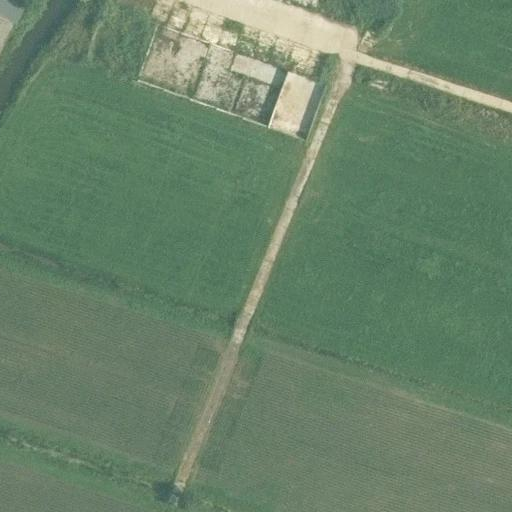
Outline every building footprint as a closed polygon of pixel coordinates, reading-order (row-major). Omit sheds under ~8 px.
[(0,0),(0,47),(23,0),(0,0)] [(102,12),(105,0),(89,0),(87,8),(102,12)] [(249,0),(249,1),(271,9),(274,0),(249,0)] [(286,0),(316,11),(320,0),(286,0)] [(112,2),(107,19),(121,23),(125,6),(112,2)] [(137,82),(272,125),(294,54),(160,11),(137,82)] [(120,69),(123,59),(91,49),(88,59),(120,69)]
